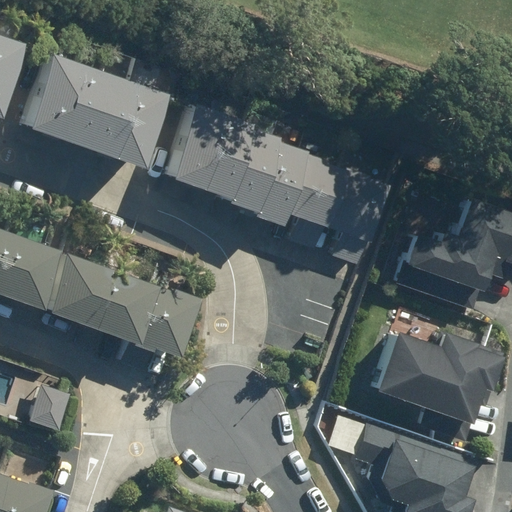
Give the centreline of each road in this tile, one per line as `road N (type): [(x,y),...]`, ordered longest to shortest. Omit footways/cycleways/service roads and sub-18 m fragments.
road 1 (residential): [(0,154),(222,238),(239,291),(213,365)]
road 2 (residential): [(223,421),(121,437),(93,511)]
road 3 (residential): [(300,511),(269,460),(223,421)]
